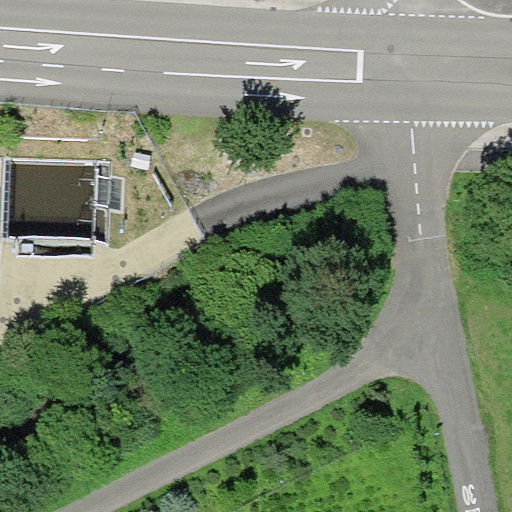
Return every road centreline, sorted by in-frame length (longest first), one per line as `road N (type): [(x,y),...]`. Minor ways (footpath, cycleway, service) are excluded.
road 1 (residential): [(466,511),(402,69)]
road 2 (secondary): [(0,40),(402,69)]
road 3 (track): [(436,336),(94,511)]
